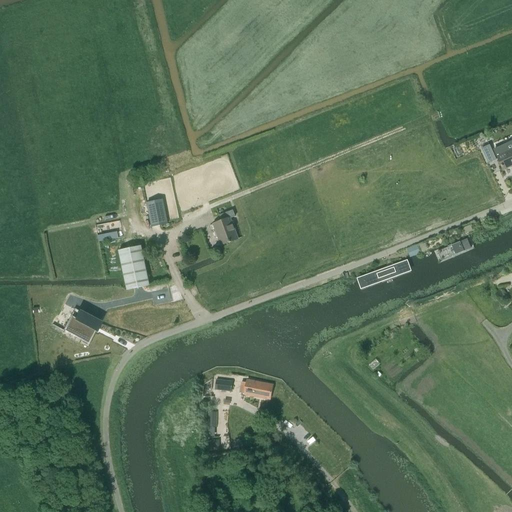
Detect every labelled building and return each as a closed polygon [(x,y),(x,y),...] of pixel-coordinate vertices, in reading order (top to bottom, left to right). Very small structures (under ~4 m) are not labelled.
[(489,164),(496,160),(490,146),(482,149),(489,164)] [(505,146),(494,151),(496,156),(503,171),(511,167),(511,148),(508,151),(505,146)] [(146,203),(151,227),(167,224),(162,200),(146,203)] [(230,219),(235,217),(232,211),(219,216),(221,221),(213,224),(216,231),(214,232),(216,237),(218,236),(221,245),(228,243),(230,242),(237,239),(230,219)] [(460,230),(462,235),(470,232),(467,227),(460,230)] [(434,251),(439,263),(474,249),(469,236),(434,251)] [(410,257),(419,253),(420,253),(417,245),(407,249),(410,257)] [(141,246),(119,251),(125,281),(127,288),(127,290),(149,286),(141,246)] [(407,259),(357,278),(360,288),(411,270),(407,259)] [(173,301),(171,294),(173,293),(172,287),(170,288),(151,292),(155,306),(173,301)] [(74,309),(63,330),(86,343),(93,330),(96,332),(101,323),(74,309)] [(217,381),(216,387),(216,391),(232,392),(233,383),(217,381)] [(272,386),(247,381),(246,383),(242,382),(240,393),(245,394),(270,399),(272,386)]
